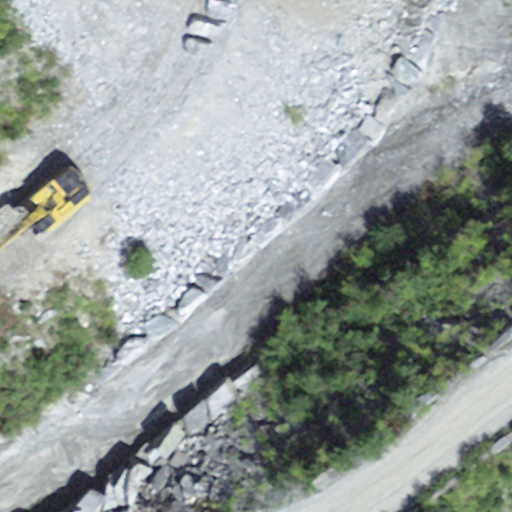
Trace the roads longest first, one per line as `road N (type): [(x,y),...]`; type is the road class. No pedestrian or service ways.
road 1 (track): [(0,256),(29,236),(159,81),(201,0)]
road 2 (track): [(318,511),(511,366)]
